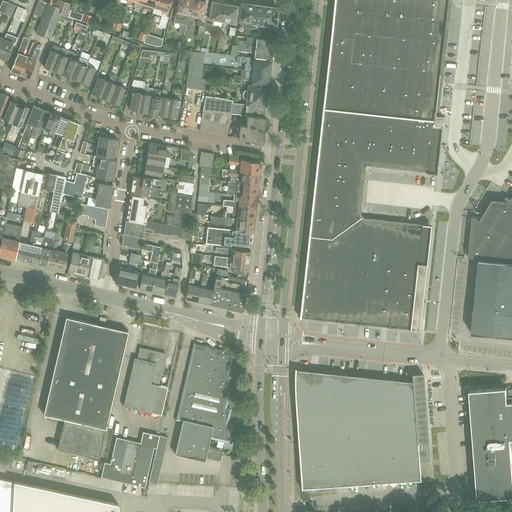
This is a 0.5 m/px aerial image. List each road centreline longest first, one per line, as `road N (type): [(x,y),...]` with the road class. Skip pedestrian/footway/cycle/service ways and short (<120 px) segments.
road 1 (primary): [(282,340),(317,0)]
road 2 (unclassified): [(444,358),(456,218),(477,170)]
road 3 (primary): [(280,152),(261,335)]
road 4 (primary): [(261,335),(265,511)]
road 5 (unclassified): [(477,170),(487,144),(502,0)]
road 6 (primary): [(282,511),(282,340)]
road 7 (residential): [(103,296),(132,129)]
road 8 (unclassified): [(444,358),(282,340)]
road 9 (unclassified): [(261,335),(103,296)]
road 10 (primary): [(296,0),(280,152)]
road 11 (residential): [(132,129),(280,152)]
road 12 (residential): [(132,129),(0,79)]
road 13 (unclassified): [(456,492),(444,358)]
